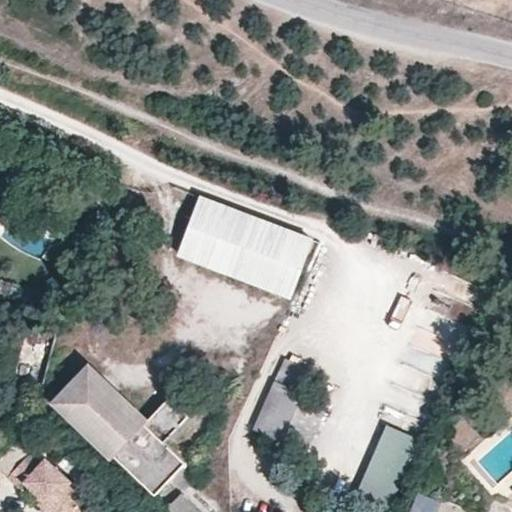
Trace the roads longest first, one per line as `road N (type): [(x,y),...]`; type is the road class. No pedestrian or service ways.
road 1 (track): [(0,60),(511,251)]
road 2 (tertiary): [(511,56),(355,25),(283,0)]
